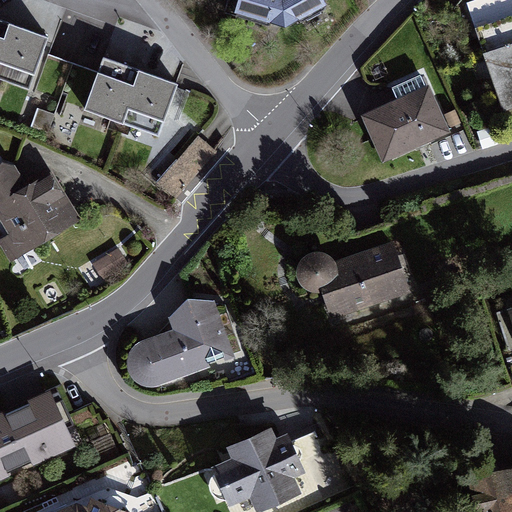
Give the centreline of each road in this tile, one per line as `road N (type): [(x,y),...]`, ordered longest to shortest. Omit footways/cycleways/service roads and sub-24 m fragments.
road 1 (residential): [(70,334),(126,417),(160,422),(308,399),(511,427)]
road 2 (residential): [(70,334),(155,272),(267,133)]
road 3 (residential): [(267,133),(316,193),(346,199),(511,153)]
road 4 (residential): [(267,133),(397,0)]
road 5 (residential): [(267,133),(182,31)]
